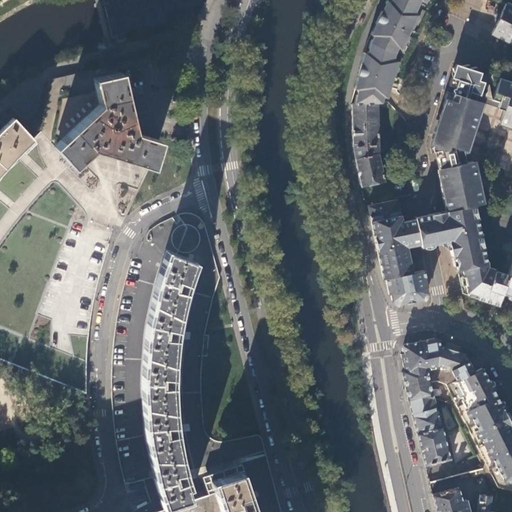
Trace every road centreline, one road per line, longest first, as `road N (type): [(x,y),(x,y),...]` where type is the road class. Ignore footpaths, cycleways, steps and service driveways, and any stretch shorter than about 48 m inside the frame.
road 1 (primary): [(249,0),(228,82),(230,165),(302,448)]
road 2 (residential): [(99,511),(114,480),(100,354),(116,263),(138,224),(211,190)]
road 3 (residential): [(435,322),(438,290),(411,143),(442,55),(466,45),(511,65)]
road 4 (secondary): [(211,190),(289,484)]
road 5 (primary): [(358,268),(332,104),(365,0)]
road 6 (primary): [(404,511),(358,268)]
road 7 (secondary): [(222,0),(202,81),(211,190)]
road 8 (secondary): [(421,511),(382,326)]
